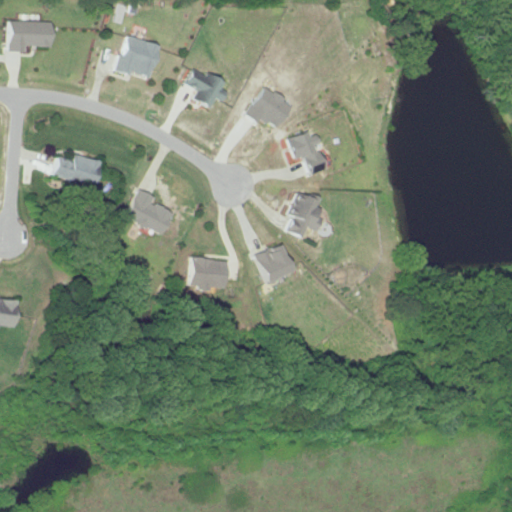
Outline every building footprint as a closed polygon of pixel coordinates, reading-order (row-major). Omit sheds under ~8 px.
[(21,52),(21,46),(46,47),(46,22),(4,21),(3,52),(21,52)] [(145,80),(155,46),(122,35),(111,70),(145,80)] [(180,85),(193,91),(189,100),(206,108),(211,98),(218,102),(223,91),(217,89),(220,83),(188,68),(180,85)] [(288,105),(260,87),(242,116),(254,123),(256,119),(273,130),(288,105)] [(283,140),(291,160),(299,157),(306,175),(321,170),(313,147),(316,146),(310,130),(283,140)] [(49,177),(90,187),(96,161),(71,155),(69,161),(53,157),(49,177)] [(168,213),(147,203),(150,197),(133,190),(121,219),(158,235),(168,213)] [(302,228),(313,231),(319,210),(314,208),(316,200),(293,193),(285,215),(288,216),(283,233),(299,238),(302,228)] [(287,273),(275,244),(249,256),(262,284),(287,273)] [(219,289),(222,261),(187,258),(184,285),(195,287),(194,291),(205,293),(206,288),(219,289)] [(0,326),(10,328),(13,301),(0,299),(0,326)]
